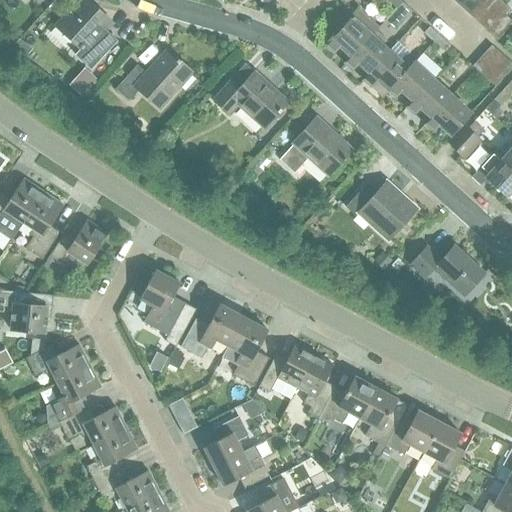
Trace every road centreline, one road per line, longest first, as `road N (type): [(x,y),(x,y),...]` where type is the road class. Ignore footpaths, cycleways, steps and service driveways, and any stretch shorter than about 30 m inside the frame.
road 1 (residential): [(511,406),(153,216)]
road 2 (residential): [(153,216),(98,328),(192,503),(213,511)]
road 3 (residential): [(511,234),(491,235),(280,40)]
road 4 (residential): [(153,216),(0,109)]
road 5 (residential): [(280,40),(158,0)]
